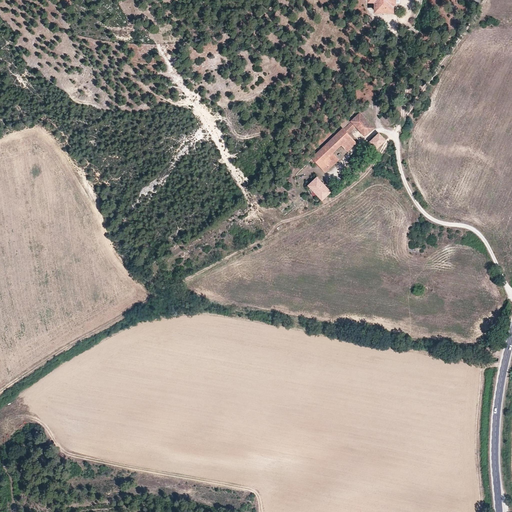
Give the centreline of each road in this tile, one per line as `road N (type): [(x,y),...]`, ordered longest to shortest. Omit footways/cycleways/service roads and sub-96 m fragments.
road 1 (track): [(0,392),(350,186),(486,0)]
road 2 (track): [(511,294),(477,233),(431,218),(414,199),(396,132)]
road 3 (tertiary): [(511,335),(495,443),(499,511)]
